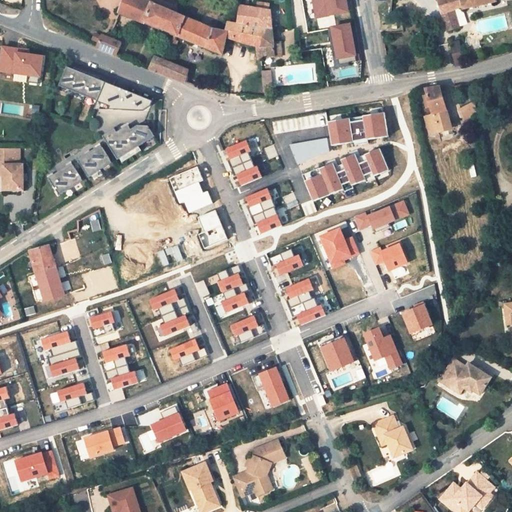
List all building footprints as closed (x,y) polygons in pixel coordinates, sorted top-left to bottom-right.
[(175,40),(177,36),(222,55),(226,38),(243,43),(259,47),(260,59),(281,57),(280,42),(273,43),(270,11),(256,9),(240,6),(240,7),(239,7),(236,24),(228,22),(226,33),(213,30),(185,18),(152,4),(143,0),(123,0),(119,13),(145,24),(146,22),(175,34),(173,39),(175,40)] [(345,0),(313,0),(316,18),(334,14),(332,7),(346,4),(345,0)] [(444,22),(446,30),(448,31),(459,28),(453,10),(463,6),(463,9),(496,1),(496,0),(437,0),(441,13),(444,22)] [(346,4),(332,7),(334,14),(348,12),(346,4)] [(350,25),(332,29),(339,65),(349,64),(357,62),(350,25)] [(339,65),(332,29),(328,29),(335,69),(350,66),(349,64),(339,65)] [(101,37),(95,34),(93,40),(98,42),(101,37)] [(98,42),(96,47),(117,56),(121,44),(102,36),(101,37),(98,42)] [(463,57),(459,43),(450,44),(453,58),(463,57)] [(463,57),(453,58),(455,66),(464,64),(463,57)] [(161,73),(165,62),(154,58),(149,68),(161,73)] [(189,71),(165,62),(161,73),(186,82),(189,71)] [(73,69),(67,67),(59,85),(98,101),(95,109),(100,109),(102,104),(110,107),(109,110),(143,111),(150,106),(153,101),(99,80),(73,69)] [(74,67),(73,69),(99,80),(100,77),(74,67)] [(273,87),(272,71),(262,71),(263,87),(273,87)] [(450,124),(440,87),(426,89),(427,95),(431,107),(433,115),(425,117),(430,135),(451,129),(451,128),(454,127),(453,123),(450,124)] [(477,112),(475,101),(459,109),(463,120),(477,112)] [(349,119),(328,122),(331,144),(388,135),(384,113),(363,116),(364,120),(350,122),(349,119)] [(114,129),(102,136),(117,159),(119,158),(137,146),(154,136),(147,126),(137,125),(130,129),(127,125),(116,132),(114,129)] [(246,140),(225,149),(233,167),(251,160),(248,152),(251,151),(246,140)] [(100,146),(77,161),(88,178),(111,163),(100,146)] [(137,146),(119,158),(122,163),(140,151),(137,146)] [(19,148),(0,148),(0,165),(3,165),(3,175),(3,190),(23,190),(23,180),(23,174),(22,165),(19,165),(19,148)] [(341,159),(345,170),(336,173),(332,163),(319,169),(321,174),(304,181),(312,201),(343,189),(341,184),(350,181),(351,185),(365,179),(364,175),(372,172),(373,176),(387,170),(379,149),(365,155),(367,160),(359,164),(355,154),(341,159)] [(251,160),(233,167),(241,186),(262,177),(257,166),(254,167),(251,160)] [(48,179),(59,196),(82,181),(71,164),(48,179)] [(203,181),(197,167),(169,179),(179,203),(184,201),(188,213),(212,203),(207,191),(203,193),(198,183),(203,181)] [(267,189),(245,198),(252,216),(274,207),(267,189)] [(366,212),(354,217),(360,231),(373,225),(376,232),(389,227),(388,224),(410,215),(404,201),(367,215),(366,212)] [(252,216),(260,234),(282,225),(274,207),(252,216)] [(227,239),(215,210),(199,217),(205,232),(199,235),(204,248),(227,239)] [(346,263),(344,259),(358,254),(351,237),(344,240),(340,229),(321,236),(333,268),(346,263)] [(376,265),(384,262),(388,271),(407,264),(399,243),(381,250),(380,248),(371,251),(376,265)] [(56,268),(49,245),(30,250),(36,274),(45,301),(65,295),(56,268)] [(291,249),(269,258),(272,266),(275,265),(280,276),(303,267),(299,255),(294,257),(291,249)] [(221,281),(217,282),(222,293),(223,293),(243,284),(239,273),(241,272),(238,265),(218,273),(221,281)] [(289,308),(312,299),(309,292),(314,290),(309,278),(285,288),(289,299),(286,300),(289,308)] [(226,300),(222,302),(227,313),(249,304),(244,292),(248,290),(245,283),(243,284),(223,293),(226,300)] [(179,300),(175,289),(148,300),(153,310),(158,308),(162,316),(186,306),(183,298),(179,300)] [(297,315),(301,325),(326,315),(321,304),(318,306),(314,298),(312,299),(289,308),(293,316),(297,315)] [(424,305),(401,313),(410,334),(432,325),(424,305)] [(164,337),(190,326),(185,315),(189,313),(186,306),(162,316),(165,323),(159,325),(164,337)] [(111,310),(89,317),(93,330),(104,326),(106,334),(115,331),(112,323),(115,323),(111,310)] [(254,316),(229,325),(234,337),(239,336),(242,343),(266,333),(263,325),(259,327),(254,316)] [(402,364),(390,336),(382,339),(378,327),(363,333),(375,360),(385,356),(390,369),(402,364)] [(67,331),(41,339),(44,350),(51,348),(54,357),(78,349),(75,341),(71,342),(67,331)] [(345,338),(320,348),(330,372),(354,362),(345,338)] [(195,340),(169,350),(173,361),(179,358),(182,366),(207,356),(204,348),(199,350),(195,340)] [(126,344),(102,352),(106,363),(114,360),(117,368),(127,365),(125,358),(130,356),(126,344)] [(78,349),(54,357),(49,358),(51,365),(49,365),(53,377),(79,369),(76,358),(80,357),(78,349)] [(490,378),(468,364),(466,367),(454,359),(440,381),(453,389),(457,382),(464,387),(472,392),(473,390),(480,394),(490,378)] [(127,365),(117,368),(119,376),(111,378),(114,390),(138,383),(134,371),(129,372),(127,365)] [(276,366),(252,377),(266,409),(290,399),(277,370),(276,366)] [(464,387),(457,382),(453,389),(460,393),(464,387)] [(83,383),(57,391),(61,403),(66,401),(68,408),(94,401),(92,392),(86,394),(83,383)] [(218,422),(239,414),(227,383),(207,391),(210,399),(209,400),(218,422)] [(0,409),(6,408),(4,400),(9,398),(6,387),(0,388),(0,409)] [(158,443),(187,431),(175,405),(160,412),(163,419),(150,425),(158,443)] [(6,408),(0,409),(0,438),(1,438),(0,433),(0,430),(18,425),(14,413),(8,414),(6,408)] [(398,429),(393,416),(373,424),(379,437),(385,435),(388,443),(394,457),(412,450),(403,427),(398,429)] [(120,427),(83,438),(89,459),(115,451),(114,447),(125,443),(120,427)] [(388,443),(385,435),(379,437),(382,445),(388,443)] [(285,457),(278,439),(251,451),(253,456),(252,459),(248,468),(247,471),(233,477),(241,497),(254,492),(255,491),(257,496),(268,491),(265,484),(270,482),(267,475),(272,463),(285,457)] [(41,452),(14,460),(21,483),(48,475),(50,480),(60,477),(52,450),(42,453),(41,452)] [(213,481),(206,463),(183,473),(190,490),(192,490),(199,505),(206,502),(210,510),(220,506),(213,488),(211,489),(210,487),(212,486),(210,482),(213,481)] [(494,487),(477,473),(467,484),(467,483),(461,489),(455,496),(448,490),(440,499),(454,511),(467,511),(475,503),(481,497),(487,502),(492,496),(489,493),(494,487)] [(461,489),(454,483),(448,490),(455,496),(461,489)] [(140,511),(133,488),(108,496),(113,511),(117,511),(120,511),(122,511),(140,511)] [(487,502),(481,497),(475,503),(482,509),(487,502)] [(205,511),(210,510),(206,502),(199,505),(201,511),(205,511)]
